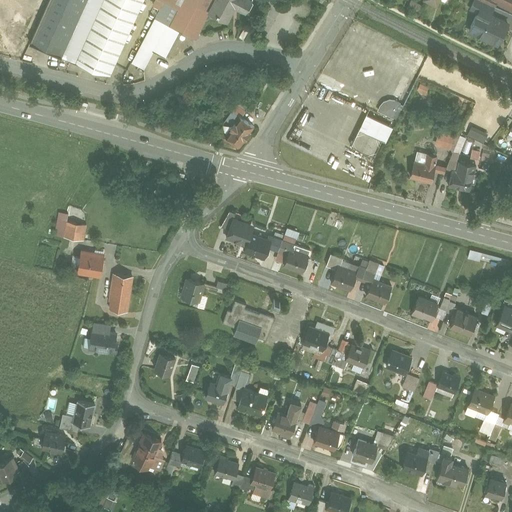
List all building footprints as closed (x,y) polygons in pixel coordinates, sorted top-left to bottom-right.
[(45,9),(48,0),(29,0),(28,3),(45,9)] [(51,0),(33,43),(76,62),(103,0),(51,0)] [(144,0),(103,0),(76,62),(102,74),(111,75),(144,0)] [(155,0),(153,4),(160,8),(164,1),(179,8),(170,25),(180,30),(182,32),(181,34),(191,39),(192,37),(196,39),(210,12),(208,11),(213,0),(155,0)] [(213,0),(208,11),(210,12),(229,22),(237,8),(247,13),(253,0),(213,0)] [(412,0),(408,7),(419,13),(423,5),(412,0)] [(478,11),(488,16),(493,6),(480,0),(473,0),(470,7),(478,11)] [(511,0),(495,0),(511,8),(511,0)] [(160,8),(155,18),(170,25),(179,8),(164,1),(160,8)] [(18,9),(8,32),(21,38),(31,15),(18,9)] [(478,11),(469,31),(499,46),(508,26),(488,16),(478,11)] [(166,57),(180,30),(170,25),(155,18),(132,63),(145,69),(154,50),(166,57)] [(457,73),(449,90),(458,94),(466,77),(457,73)] [(429,87),(421,84),(418,91),(426,94),(429,87)] [(444,98),(438,102),(441,108),(447,105),(444,98)] [(377,112),(393,119),(401,102),(396,100),(395,101),(391,100),(387,101),(382,103),(380,107),(377,112)] [(370,109),(367,114),(394,127),(396,121),(393,119),(377,112),(370,109)] [(394,127),(367,114),(360,130),(382,140),(386,142),(394,127)] [(242,148),(256,129),(238,117),(226,134),(224,132),(221,137),(229,143),(230,140),(242,148)] [(467,135),(484,143),(489,134),(471,125),(467,135)] [(374,158),(382,140),(360,130),(352,147),(374,158)] [(453,134),(447,132),(445,139),(450,141),(453,134)] [(467,138),(460,135),(453,152),(460,154),(467,138)] [(425,164),(428,153),(417,150),(415,161),(425,164)] [(482,152),(473,150),(471,159),(479,161),(480,159),(482,152)] [(482,152),(480,159),(492,163),(494,155),(482,152)] [(415,161),(410,178),(431,183),(435,171),(436,166),(435,166),(437,156),(428,153),(425,164),(415,161)] [(447,167),(456,169),(460,154),(453,153),(447,167)] [(452,171),(448,185),(471,191),(478,166),(459,161),(456,169),(456,172),(452,171)] [(436,164),(436,166),(435,171),(445,174),(447,167),(436,164)] [(64,237),(68,220),(69,212),(60,210),(55,235),(64,237)] [(225,238),(246,246),(251,232),(255,223),(233,215),(225,238)] [(82,223),(68,220),(64,237),(79,240),(82,223)] [(299,232),(287,227),(283,239),(295,243),(299,232)] [(265,259),(266,257),(271,242),(272,240),(251,232),(246,246),(244,252),(265,259)] [(266,257),(275,261),(280,247),(281,245),(271,242),(266,257)] [(295,243),(293,249),(291,248),(290,250),(285,264),(284,266),(303,273),(310,255),(309,254),(311,249),(295,243)] [(275,261),(285,264),(290,250),(280,247),(275,261)] [(105,253),(81,249),(77,274),(101,278),(105,253)] [(470,249),(468,258),(480,261),(481,255),(501,261),(501,258),(470,249)] [(338,264),(341,265),(343,259),(343,258),(331,253),(326,266),(336,270),(338,264)] [(350,291),(356,274),(360,265),(343,259),(341,265),(338,264),(336,270),(331,284),(350,291)] [(362,281),(370,284),(372,277),(374,278),(379,263),(370,259),(369,259),(366,267),(363,276),(362,281)] [(379,263),(374,278),(379,280),(385,265),(379,263)] [(363,276),(366,267),(360,265),(356,274),(363,276)] [(133,276),(113,273),(111,292),(105,292),(104,298),(110,299),(109,310),(129,313),(133,276)] [(204,282),(186,277),(180,297),(194,301),(199,302),(201,295),(204,282)] [(370,284),(366,296),(387,304),(394,285),(379,280),(374,278),(372,277),(370,284)] [(229,284),(218,281),(216,287),(227,291),(229,284)] [(449,300),(455,303),(457,297),(451,294),(449,300)] [(206,297),(201,295),(199,302),(194,301),(193,306),(203,309),(206,297)] [(420,295),(412,314),(432,322),(441,299),(431,295),(429,299),(420,295)] [(449,300),(444,297),(440,308),(445,310),(449,300)] [(486,302),(482,313),(489,315),(493,304),(494,301),(488,298),(486,302)] [(282,302),(275,300),(273,306),(280,308),(282,302)] [(455,303),(449,300),(445,310),(451,313),(456,303),(455,303)] [(235,329),(233,336),(256,345),(258,339),(266,342),(274,319),(261,314),(260,315),(245,309),(246,305),(236,301),(232,312),(227,310),(222,324),(235,329)] [(511,302),(507,301),(496,326),(511,332),(511,333),(509,342),(511,343),(511,302)] [(458,308),(450,328),(471,336),(479,316),(458,308)] [(92,329),(89,351),(117,355),(118,343),(116,343),(118,332),(111,331),(112,325),(95,322),(94,329),(92,329)] [(322,352),(324,353),(326,347),(330,335),(311,327),(302,350),(320,357),(322,352)] [(350,348),(345,361),(348,363),(354,365),(351,372),(361,376),(371,351),(352,344),(350,348)] [(345,361),(350,348),(342,345),(339,352),(333,368),(345,372),(348,363),(345,361)] [(333,368),(339,352),(326,347),(324,353),(320,363),(333,368)] [(393,350),(386,368),(405,375),(412,358),(393,350)] [(175,360),(159,355),(152,375),(167,381),(175,360)] [(241,371),(242,366),(235,363),(230,376),(233,377),(231,385),(236,387),(241,371)] [(200,367),(191,364),(186,381),(194,383),(200,367)] [(244,388),(249,373),(241,371),(236,387),(244,389),(244,388)] [(438,385),(435,391),(452,398),(460,378),(443,371),(438,385)] [(210,383),(205,400),(224,406),(231,385),(233,377),(230,376),(221,373),(217,385),(210,383)] [(419,378),(408,374),(402,389),(413,393),(419,378)] [(370,386),(357,381),(353,394),(365,398),(370,386)] [(438,385),(429,381),(422,397),(431,401),(435,391),(438,385)] [(260,387),(258,392),(267,395),(269,390),(260,387)] [(244,389),(237,409),(260,417),(267,395),(258,392),(244,388),(244,389)] [(325,388),(321,395),(329,398),(332,391),(325,388)] [(487,415),(488,416),(490,412),(496,397),(475,389),(468,408),(478,412),(487,415)] [(184,394),(177,396),(179,405),(186,403),(184,394)] [(319,400),(317,404),(309,425),(317,428),(327,402),(319,400)] [(410,405),(397,400),(395,405),(408,411),(410,405)] [(73,425),(90,429),(95,404),(79,401),(73,425)] [(277,411),(270,431),(292,439),(298,420),(299,419),(298,419),(300,412),(303,406),(291,401),(286,415),(277,411)] [(310,402),(305,414),(302,422),(309,425),(317,404),(310,402)] [(511,405),(505,420),(502,428),(511,431),(511,405)] [(475,418),(478,412),(468,408),(464,415),(475,420),(475,418)] [(484,422),(487,415),(478,412),(475,418),(484,422)] [(491,438),(499,418),(500,416),(490,412),(488,416),(487,415),(484,422),(480,433),(491,438)] [(52,423),(54,416),(48,413),(45,421),(52,423)] [(502,428),(505,420),(499,418),(491,438),(490,440),(496,442),(502,428)] [(334,422),(331,429),(341,432),(344,433),(347,426),(334,422)] [(314,445),(335,451),(337,444),(341,432),(331,429),(320,426),(318,432),(316,438),(314,445)] [(67,435),(44,430),(42,439),(44,439),(42,451),(63,455),(67,435)] [(393,435),(379,431),(373,443),(378,444),(377,447),(386,449),(393,435)] [(344,433),(341,432),(337,444),(342,446),(346,434),(344,433)] [(161,442),(144,434),(132,460),(135,462),(133,466),(148,472),(149,468),(158,448),(161,442)] [(371,463),(377,447),(378,444),(373,443),(359,439),(351,456),(371,463)] [(183,456),(181,463),(199,469),(205,452),(187,445),(183,456)] [(438,459),(443,461),(445,454),(451,456),(454,449),(442,446),(438,459)] [(168,453),(158,448),(149,468),(160,473),(168,453)] [(430,449),(427,457),(426,461),(435,464),(439,452),(430,449)] [(21,456),(29,464),(34,458),(26,450),(21,456)] [(402,467),(401,469),(422,475),(426,461),(427,457),(407,451),(402,467)] [(181,463),(183,456),(173,452),(168,465),(179,469),(181,463)] [(443,461),(437,478),(443,480),(442,481),(457,486),(458,484),(464,486),(469,469),(453,464),(455,457),(451,456),(445,454),(443,461)] [(505,459),(490,454),(488,462),(502,466),(505,459)] [(240,463),(221,458),(214,476),(234,482),(236,475),(240,463)] [(2,463),(0,464),(0,476),(3,483),(18,477),(10,460),(7,461),(5,459),(1,461),(2,463)] [(276,474),(256,468),(252,480),(250,486),(256,487),(271,492),(276,474)] [(244,477),(236,475),(234,482),(233,487),(240,490),(244,477)] [(252,480),(244,477),(240,490),(248,492),(250,486),(252,480)] [(485,495),(502,500),(507,483),(490,478),(488,485),(486,485),(484,491),(486,492),(485,495)] [(315,488),(294,482),(289,500),(309,506),(311,500),(313,501),(315,496),(312,495),(315,488)] [(271,492),(256,487),(253,495),(262,497),(270,500),(273,492),(271,492)] [(329,504),(327,511),(331,511),(349,511),(353,503),(351,503),(352,498),(333,492),(329,504)] [(253,495),(251,502),(259,504),(262,497),(253,495)] [(118,501),(109,496),(104,506),(113,510),(118,501)] [(326,511),(327,511),(329,504),(320,501),(315,511),(326,511)] [(296,505),(288,502),(286,509),(294,511),(296,505)]
